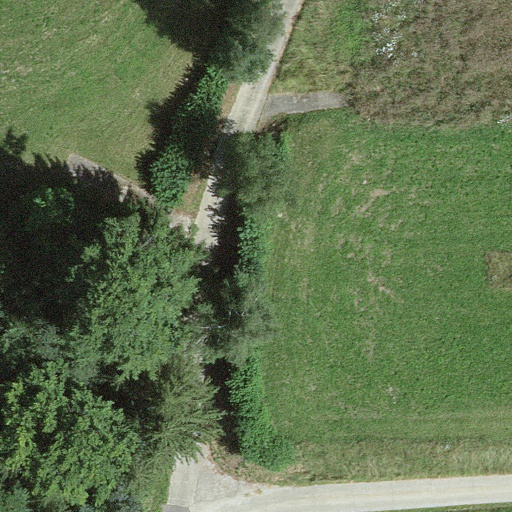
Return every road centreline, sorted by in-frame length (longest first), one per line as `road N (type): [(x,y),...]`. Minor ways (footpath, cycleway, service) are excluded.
road 1 (track): [(192,511),(193,347),(213,219),(289,0)]
road 2 (unclassified): [(511,488),(241,511)]
